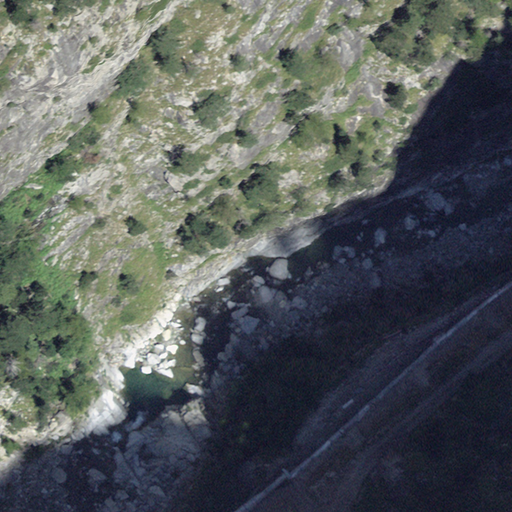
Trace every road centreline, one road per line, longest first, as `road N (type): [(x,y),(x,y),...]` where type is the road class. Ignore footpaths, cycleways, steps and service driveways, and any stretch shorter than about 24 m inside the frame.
road 1 (primary): [(289,511),(511,318)]
road 2 (track): [(511,340),(385,438),(338,511)]
